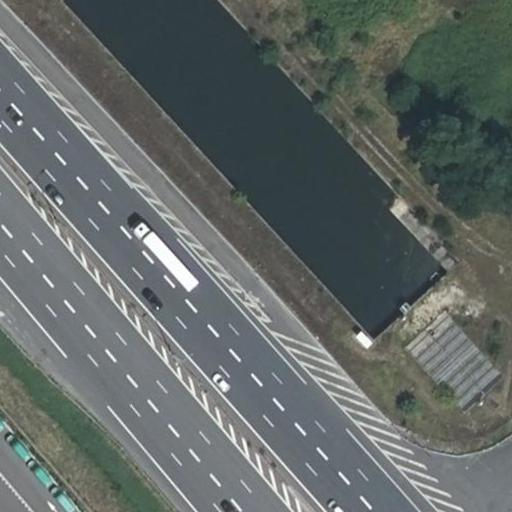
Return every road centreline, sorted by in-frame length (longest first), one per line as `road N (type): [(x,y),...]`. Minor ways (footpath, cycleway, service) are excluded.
road 1 (motorway): [(377,511),(0,89)]
road 2 (motorway): [(0,223),(241,511)]
